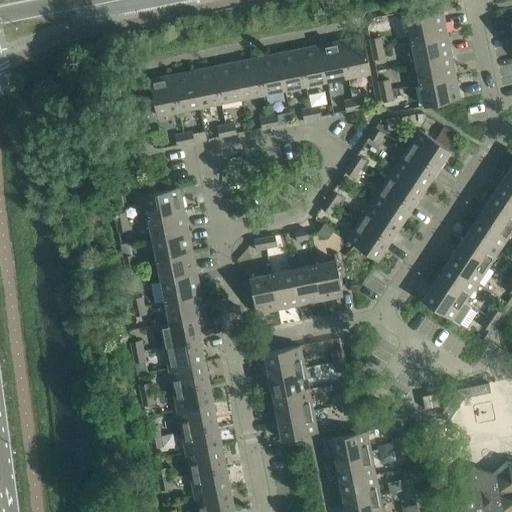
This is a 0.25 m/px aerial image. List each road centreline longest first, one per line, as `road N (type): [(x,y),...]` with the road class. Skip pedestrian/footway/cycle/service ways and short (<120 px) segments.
road 1 (residential): [(477,0),(499,122),(383,317),(237,344)]
road 2 (residential): [(221,231),(202,147),(309,126),(341,156),(301,215)]
road 3 (residential): [(264,511),(237,344)]
